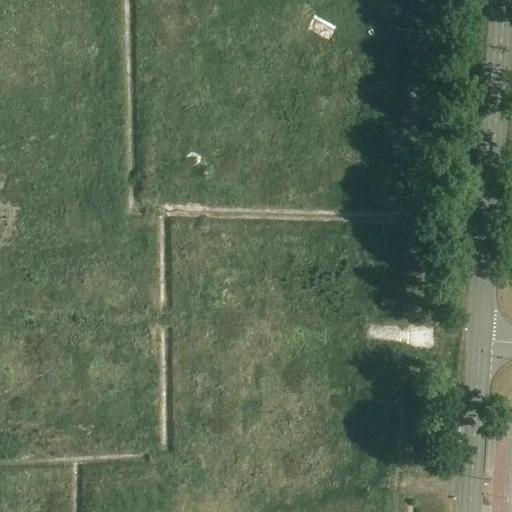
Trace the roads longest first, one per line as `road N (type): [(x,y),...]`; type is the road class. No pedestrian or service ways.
road 1 (secondary): [(481,342),(504,0)]
road 2 (secondary): [(471,511),(481,342)]
